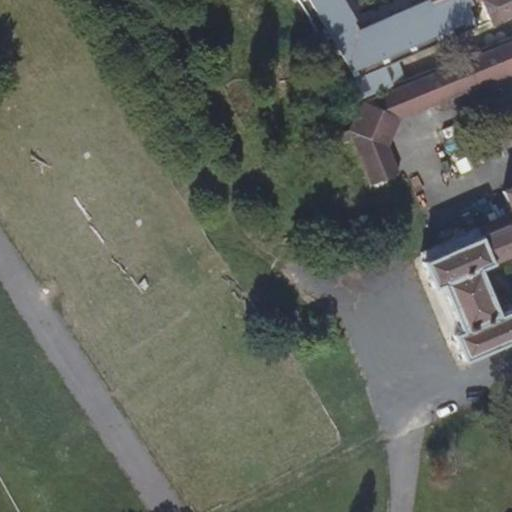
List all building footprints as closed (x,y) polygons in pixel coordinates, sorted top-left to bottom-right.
[(467,9),(462,0),(442,0),(450,16),(467,9)] [(462,0),(467,9),(482,2),(486,0),(462,0)] [(511,0),(486,0),(482,2),(492,25),(511,17),(511,0)] [(434,41),(461,30),(454,16),(429,27),(434,41)] [(353,138),(372,186),(401,174),(390,148),(402,120),(439,104),(448,101),(468,93),(477,89),(488,84),(511,73),(511,39),(392,88),(385,71),(346,87),(357,111),(351,128),(342,134),(346,143),(353,138)] [(511,73),(488,84),(492,93),(511,84),(511,73)] [(477,89),(468,93),(471,102),(480,98),(477,89)] [(448,101),(439,104),(442,114),(452,110),(448,101)] [(447,136),(435,109),(408,121),(420,148),(447,136)] [(425,261),(422,262),(434,288),(441,285),(462,332),(454,335),(465,361),(511,339),(511,313),(511,311),(499,316),(478,268),(511,253),(511,188),(503,193),(511,213),(476,230),(472,220),(448,230),(452,240),(421,254),(425,261)] [(462,332),(441,285),(434,288),(454,335),(462,332)]
